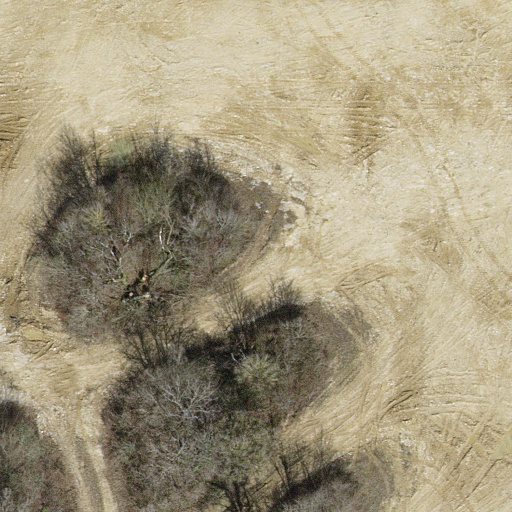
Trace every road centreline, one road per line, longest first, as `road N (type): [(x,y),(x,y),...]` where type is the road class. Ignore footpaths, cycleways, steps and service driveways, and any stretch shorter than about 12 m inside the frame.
road 1 (track): [(483,154),(63,379),(0,372)]
road 2 (track): [(107,0),(0,242)]
road 3 (track): [(435,0),(511,220)]
road 4 (track): [(63,379),(105,511)]
